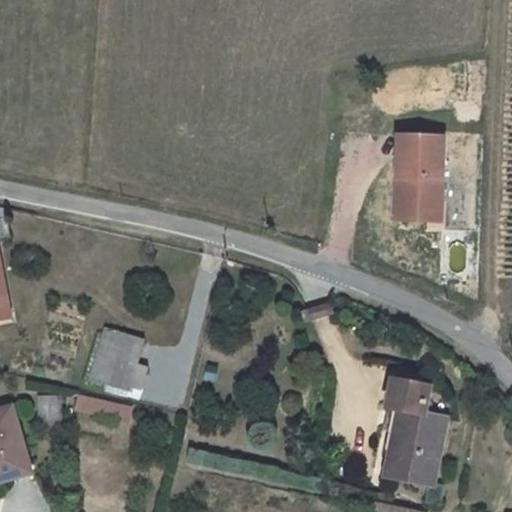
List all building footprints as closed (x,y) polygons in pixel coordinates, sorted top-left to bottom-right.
[(398,229),(428,229),(428,207),(443,207),(444,145),(399,144),(398,229)] [(428,207),(428,229),(442,229),(443,207),(428,207)] [(129,390),(131,386),(140,388),(146,368),(136,365),(143,340),(105,329),(91,380),(129,390)] [(416,377),(392,372),(384,409),(386,416),(377,454),(385,456),(381,479),(428,487),(439,424),(419,420),(424,391),(414,388),(416,377)] [(128,424),(132,408),(79,393),(74,410),(128,424)] [(0,416),(0,486),(24,481),(7,415),(0,416)]
